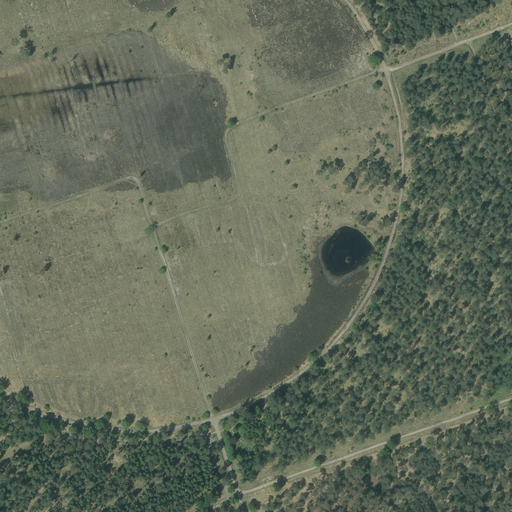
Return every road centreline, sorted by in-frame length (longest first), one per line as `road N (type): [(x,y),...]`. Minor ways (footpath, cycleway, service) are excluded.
road 1 (track): [(213,420),(311,368),(339,339),(379,272),(403,155),(386,69)]
road 2 (track): [(152,227),(236,200),(228,128),(386,69)]
road 3 (track): [(511,399),(239,495)]
road 4 (track): [(0,394),(92,428),(162,431),(213,420)]
road 5 (track): [(213,420),(152,227)]
road 6 (track): [(0,223),(133,177),(152,227)]
road 7 (track): [(386,69),(511,23)]
